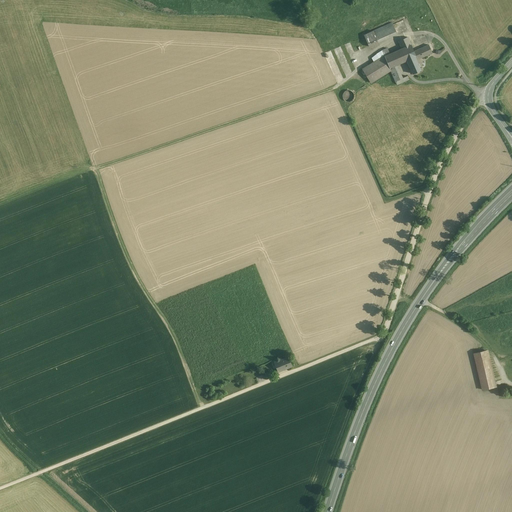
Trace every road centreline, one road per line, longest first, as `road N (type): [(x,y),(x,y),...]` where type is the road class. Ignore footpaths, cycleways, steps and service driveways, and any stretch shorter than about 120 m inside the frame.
road 1 (residential): [(0,488),(379,336),(439,163),(487,93)]
road 2 (primary): [(326,511),(348,443),(401,331),(441,269),(511,191)]
road 3 (track): [(421,298),(484,343),(511,384)]
